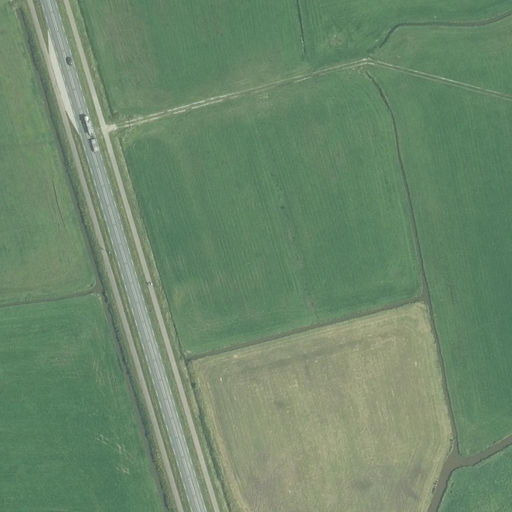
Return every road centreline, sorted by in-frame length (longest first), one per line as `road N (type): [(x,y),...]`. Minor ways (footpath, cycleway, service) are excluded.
road 1 (primary): [(199,511),(48,0)]
road 2 (track): [(511,102),(381,64),(354,66),(89,137)]
